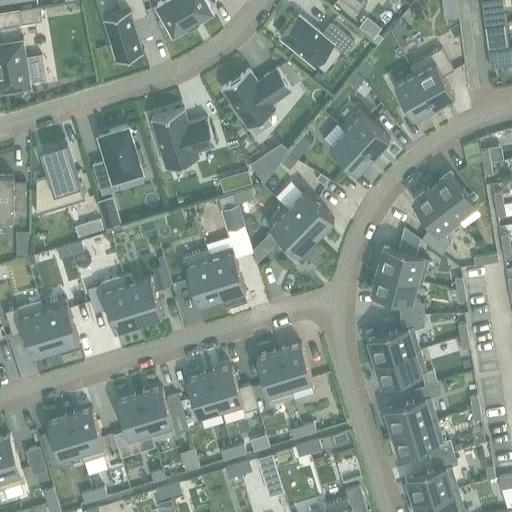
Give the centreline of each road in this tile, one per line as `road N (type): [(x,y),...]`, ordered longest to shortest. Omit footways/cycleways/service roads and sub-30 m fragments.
road 1 (residential): [(335,303),(310,301),(0,397)]
road 2 (residential): [(262,0),(246,27),(153,81),(0,125)]
road 3 (residential): [(335,303),(362,228),(399,172),(439,138),(511,111)]
road 4 (residential): [(387,511),(335,303)]
